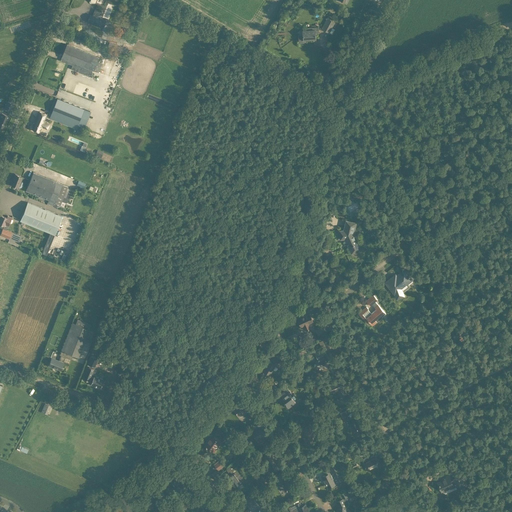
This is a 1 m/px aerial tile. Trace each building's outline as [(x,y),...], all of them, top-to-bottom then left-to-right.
[(90,15),(88,21),(103,28),(106,21),(90,15)] [(330,19),(328,18),(322,29),(329,32),(335,21),(333,21),(334,19),(331,17),(330,19)] [(298,35),(299,43),(304,42),(304,40),(316,39),(316,33),(319,33),(319,27),(307,28),(307,29),(303,30),(303,34),(298,35)] [(61,60),(65,62),(73,65),(71,68),(90,76),(93,70),(94,71),(98,61),(99,57),(89,53),(72,46),(67,44),(61,60)] [(117,44),(115,48),(119,49),(119,50),(127,53),(128,49),(120,46),(120,45),(117,44)] [(5,108),(11,110),(14,103),(13,103),(14,100),(10,98),(8,101),(7,101),(5,108)] [(78,126),(85,109),(58,98),(51,115),(65,120),(64,124),(73,127),(77,129),(78,126)] [(7,122),(10,116),(0,111),(0,126),(4,128),(6,121),(7,122)] [(37,119),(33,129),(37,131),(40,132),(42,127),(45,128),(48,129),(49,127),(49,125),(44,122),(47,114),(40,111),(37,119)] [(15,174),(11,184),(18,187),(20,188),(21,187),(23,182),(28,184),(26,190),(49,199),(47,202),(59,207),(67,187),(68,186),(33,172),(30,180),(15,174)] [(50,233),(55,235),(62,216),(27,202),(20,220),(50,233)] [(3,228),(6,230),(12,217),(8,216),(7,217),(1,215),(0,216),(0,223),(1,224),(0,227),(3,229),(3,228)] [(355,253),(356,253),(357,253),(358,252),(358,251),(358,250),(361,249),(358,244),(359,244),(354,233),(356,223),(351,222),(351,221),(346,220),(344,230),(340,231),(341,239),(345,238),(352,253),(354,252),(355,253)] [(6,230),(3,228),(0,235),(9,239),(19,242),(22,236),(6,230)] [(395,294),(397,298),(404,296),(403,292),(410,287),(408,284),(413,281),(408,274),(405,270),(397,275),(395,273),(384,282),(394,295),(395,294)] [(367,318),(372,325),(386,314),(375,301),(378,299),(373,295),(366,301),(370,305),(372,304),(376,309),(371,313),(368,309),(366,306),(359,313),(364,320),(367,318)] [(304,326),(306,330),(311,328),(309,323),(313,321),(309,313),(305,305),(299,308),(303,315),(298,318),(302,327),(304,326)] [(77,358),(89,329),(72,322),(59,355),(61,355),(59,360),(52,357),(50,363),(49,363),(49,364),(49,365),(56,368),(60,370),(66,357),(71,359),(73,356),(77,358)] [(275,332),(278,340),(283,338),(279,329),(275,331),(275,332)] [(316,353),(322,366),(331,361),(328,356),(329,356),(325,348),(326,348),(324,343),(321,345),(323,349),(316,353)] [(261,370),(273,377),(274,375),(271,374),(276,364),(279,366),(283,360),(274,354),(271,360),(268,359),(261,370)] [(94,367),(97,360),(91,357),(88,365),(94,367)] [(89,381),(89,380),(92,381),(91,384),(101,388),(104,380),(94,376),(93,378),(90,377),(94,369),(89,367),(84,379),(89,381)] [(295,378),(299,383),(304,379),(301,374),(295,378)] [(337,388),(341,396),(346,393),(340,379),(329,384),(332,391),(337,388)] [(285,391),(280,394),(286,401),(284,402),(286,404),(286,405),(287,407),(288,407),(289,407),(291,406),(291,405),(293,403),(296,401),(290,395),(292,393),(288,388),(285,391)] [(239,404),(233,409),(235,412),(235,411),(237,413),(239,416),(243,413),(242,413),(248,409),(251,412),(247,415),(249,418),(255,414),(244,399),(239,402),(239,403),(239,404)] [(41,412),(47,414),(51,406),(45,403),(41,412)] [(17,418),(24,422),(31,410),(24,406),(17,418)] [(347,406),(339,410),(341,414),(344,412),(346,416),(347,416),(351,424),(354,430),(363,426),(360,420),(359,420),(355,412),(349,414),(348,411),(349,410),(347,406)] [(255,435),(262,445),(261,443),(267,439),(268,441),(269,440),(262,431),(265,429),(260,422),(261,422),(261,421),(245,433),(250,440),(253,438),(252,437),(255,435)] [(299,430),(306,443),(315,439),(308,425),(299,430)] [(234,427),(226,433),(229,438),(238,432),(234,427)] [(205,445),(214,451),(221,442),(212,435),(205,445)] [(270,465),(272,471),(282,466),(276,455),(279,453),(277,449),(277,448),(264,455),(268,466),(270,465)] [(368,466),(369,468),(379,463),(376,457),(369,460),(367,457),(362,459),(366,467),(368,466)] [(244,458),(233,465),(236,469),(247,462),(244,458)] [(215,464),(218,469),(224,465),(220,460),(215,464)] [(323,476),(328,487),(338,482),(336,478),(335,478),(331,470),(332,469),(331,466),(323,470),(326,474),(323,476)] [(185,482),(192,491),(199,487),(194,481),(191,483),(181,470),(174,475),(181,484),(185,482)] [(233,485),(235,487),(242,483),(239,480),(243,477),(240,473),(239,474),(237,471),(227,477),(233,485)] [(443,480),(438,482),(443,493),(442,490),(449,487),(450,489),(456,486),(457,487),(460,486),(461,488),(467,485),(463,475),(459,477),(453,479),(454,480),(451,482),(449,477),(443,480)] [(279,479),(277,480),(281,488),(282,490),(284,491),(286,490),(287,490),(288,490),(289,493),(291,492),(295,490),(289,479),(286,481),(284,476),(279,479)] [(376,488),(379,496),(390,491),(386,484),(390,482),(388,479),(377,484),(378,487),(376,488)] [(165,485),(169,491),(175,487),(170,481),(165,485)] [(146,497),(152,505),(164,496),(160,492),(157,488),(145,498),(145,499),(146,497)] [(195,497),(191,499),(194,503),(198,500),(198,501),(198,505),(201,505),(206,511),(210,508),(214,505),(205,493),(204,494),(201,491),(195,497)] [(350,511),(347,506),(350,505),(348,501),(347,499),(352,496),(350,491),(346,492),(346,491),(340,494),(341,495),(339,496),(341,499),(337,501),(340,507),(338,509),(339,511),(350,511)] [(253,511),(254,511),(253,511),(261,511),(263,511),(252,496),(245,501),(250,507),(246,510),(247,511),(253,511)] [(301,511),(302,511),(301,511),(308,511),(305,504),(302,506),(300,502),(294,505),(295,505),(289,508),(290,511),(301,511)]
